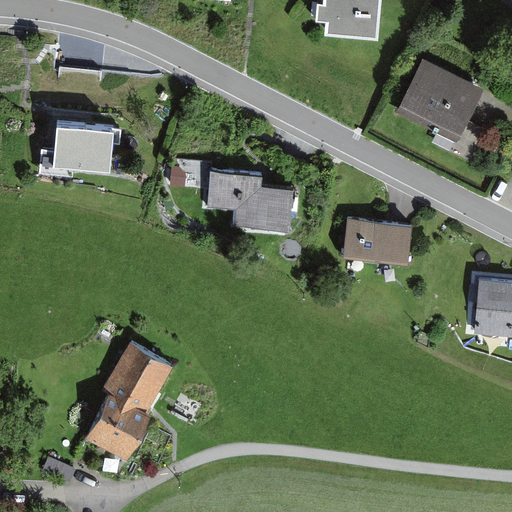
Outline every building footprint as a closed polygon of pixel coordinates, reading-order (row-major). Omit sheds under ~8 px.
[(223,0),(128,0),(129,2),(222,14),(223,0)] [(320,0),(318,22),(328,22),(327,33),(376,38),(379,0),(320,0)] [(484,89),(423,60),(401,106),(462,135),(484,89)] [(91,125),(58,122),(55,150),(43,149),(41,171),(72,174),(73,163),(111,166),(114,126),(91,125)] [(240,254),(290,258),(294,198),(259,195),(260,181),(205,177),(201,223),(242,226),(240,254)] [(416,238),(339,230),(333,291),(410,298),(416,238)] [(511,298),(473,295),(468,347),(511,351),(511,298)] [(174,364),(134,342),(109,386),(116,390),(88,440),(129,462),(154,415),(147,412),(149,408),(174,364)]
